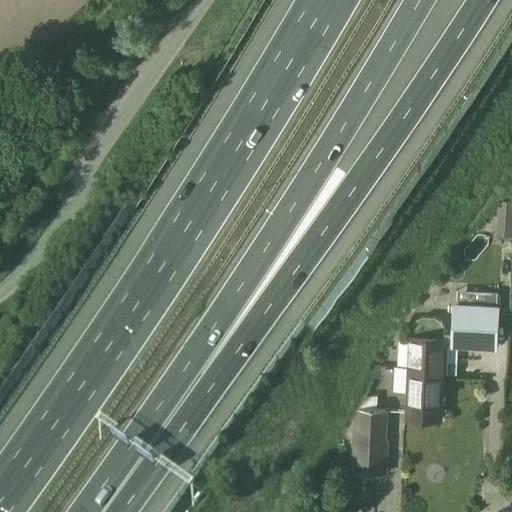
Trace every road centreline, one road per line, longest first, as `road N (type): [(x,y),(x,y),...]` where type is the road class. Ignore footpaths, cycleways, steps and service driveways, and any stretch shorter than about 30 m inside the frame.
road 1 (motorway): [(322,0),(205,197),(0,500)]
road 2 (motorway): [(140,458),(273,300),(483,0)]
road 3 (motorway): [(140,458),(420,0)]
road 4 (unclassified): [(207,0),(0,280)]
